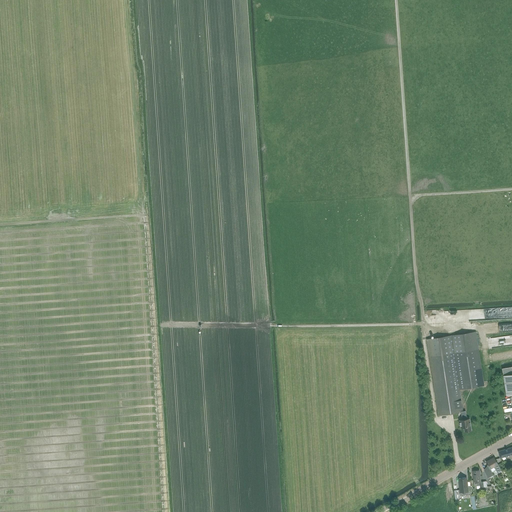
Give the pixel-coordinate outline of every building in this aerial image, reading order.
[(511,314),(511,304),(488,305),(488,315),(511,314)] [(479,349),(478,349),(476,331),(427,339),(430,357),(438,415),(461,412),(462,420),(459,420),(461,427),(464,427),(465,431),(471,430),(470,418),(467,419),(466,411),(463,411),(460,389),(484,385),(479,349)] [(511,366),(502,368),(503,376),(506,395),(511,394),(511,366)] [(500,458),(511,454),(511,447),(498,451),(500,458)] [(488,469),(485,471),(488,478),(493,475),(492,472),(496,470),(497,472),(501,470),(494,457),(486,462),(488,466),(487,467),(488,469)] [(473,471),(474,481),(473,481),(473,485),(475,485),(475,486),(480,485),(480,487),(487,486),(486,481),(481,481),(479,470),(473,471)] [(466,495),(471,494),(471,489),(468,490),(467,478),(460,478),(461,491),(465,491),(466,495)]
